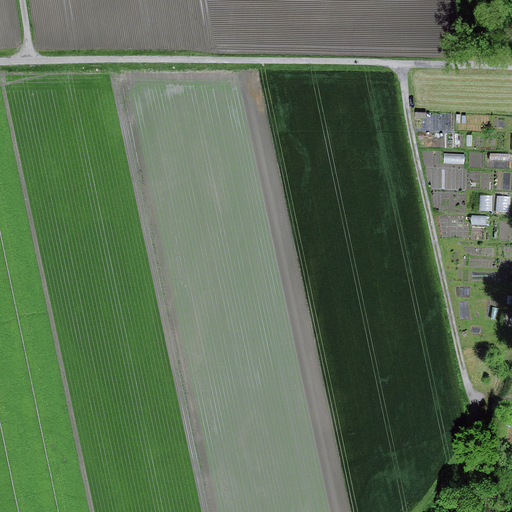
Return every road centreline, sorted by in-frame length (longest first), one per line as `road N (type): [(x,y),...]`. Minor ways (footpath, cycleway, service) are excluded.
road 1 (track): [(473,408),(399,64),(511,66)]
road 2 (unclassified): [(399,64),(0,61)]
